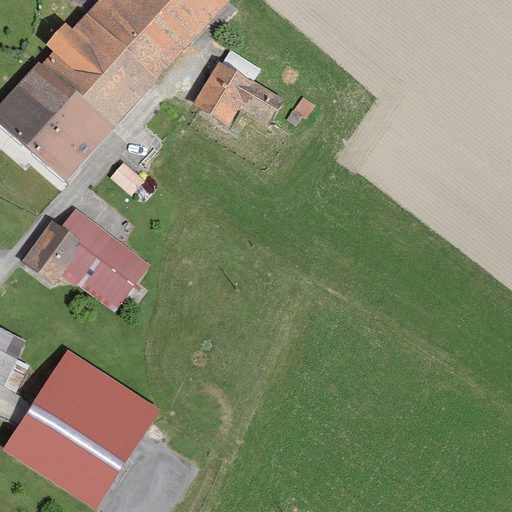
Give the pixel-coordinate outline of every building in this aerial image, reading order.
[(96,0),(0,102),(0,122),(61,180),(228,2),(225,0),(96,0)] [(280,98),(214,61),(188,106),(226,127),(237,107),(266,124),(280,98)] [(61,200),(16,263),(51,287),(61,272),(114,309),(148,261),(61,200)] [(0,381),(5,384),(25,338),(0,327),(0,381)] [(160,411),(63,347),(0,442),(0,448),(94,510),(160,411)]
